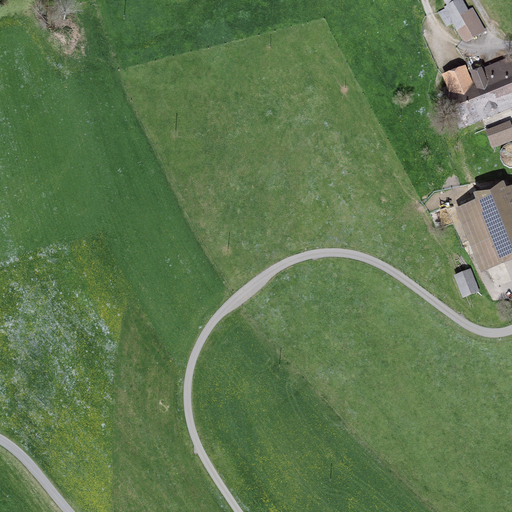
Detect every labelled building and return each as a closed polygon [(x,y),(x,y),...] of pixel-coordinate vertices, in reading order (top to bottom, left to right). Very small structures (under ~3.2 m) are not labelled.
[(483,28),(472,9),(465,13),(458,0),(447,7),(465,39),(483,28)] [(439,12),(447,27),(453,23),(445,9),(439,12)] [(473,77),(468,79),(465,69),(444,77),(460,121),(509,102),(511,106),(511,105),(511,61),(482,74),(481,72),(472,75),(473,77)] [(482,121),(493,148),(511,140),(511,113),(510,110),(482,121)] [(511,256),(511,191),(465,210),(487,266),(511,256)] [(455,277),(463,298),(477,293),(469,271),(455,277)]
